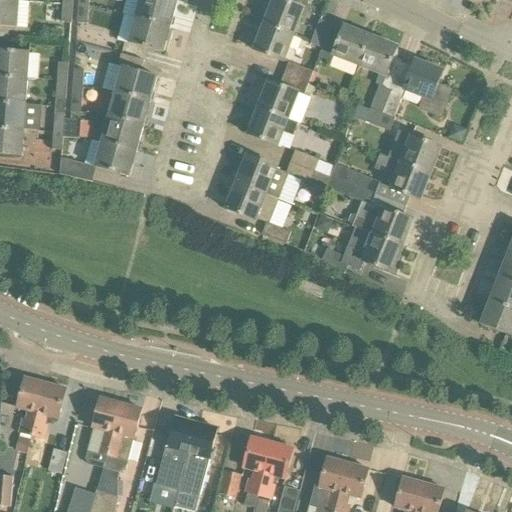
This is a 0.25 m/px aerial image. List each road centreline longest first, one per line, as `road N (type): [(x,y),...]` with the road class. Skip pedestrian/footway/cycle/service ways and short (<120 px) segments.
road 1 (tertiary): [(511,443),(103,352),(0,311)]
road 2 (residential): [(154,193),(210,0)]
road 3 (residential): [(413,291),(443,215),(498,156),(511,123)]
road 4 (residential): [(511,44),(379,0)]
